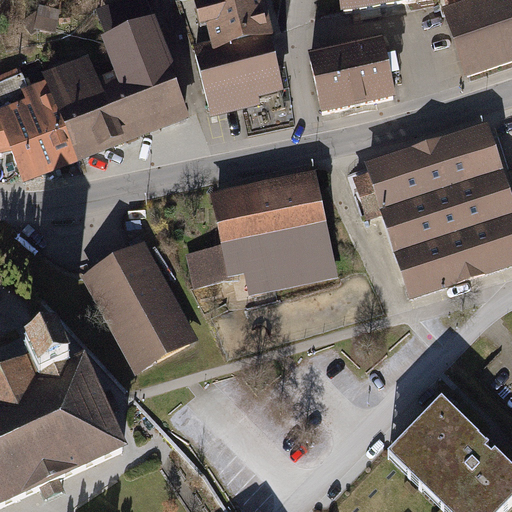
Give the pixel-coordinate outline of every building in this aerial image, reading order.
[(89,65),(46,81),(47,86),(77,162),(189,121),(142,0),(136,0),(97,15),(121,77),(98,86),(89,65)] [(217,57),(269,45),(257,0),(205,0),(208,12),(196,15),(201,35),(211,32),(217,57)] [(330,0),(334,20),(436,2),(448,0),(330,0)] [(511,0),(448,0),(436,2),(463,85),(511,68),(511,0)] [(55,35),(59,15),(41,11),(37,31),(55,35)] [(217,57),(200,61),(212,114),(281,97),(269,45),(217,57)] [(378,47),(343,56),(356,108),(390,100),(378,47)] [(356,108),(343,56),(310,64),(323,116),(356,108)] [(77,162),(47,86),(25,95),(30,106),(0,118),(0,155),(14,153),(26,182),(77,162)] [(511,210),(485,129),(362,169),(366,180),(355,183),(369,225),(380,221),(408,306),(511,271),(511,210)] [(336,280),(315,184),(215,206),(225,252),(188,260),(195,290),(247,278),(252,299),(336,280)] [(144,252),(87,283),(138,375),(195,344),(144,252)] [(0,511),(7,511),(39,499),(44,510),(66,500),(60,485),(123,458),(109,425),(120,420),(110,395),(98,400),(83,363),(66,371),(52,338),(7,357),(14,374),(0,379),(0,511)] [(511,478),(436,406),(381,464),(431,511),(508,511),(511,508),(511,478)]
